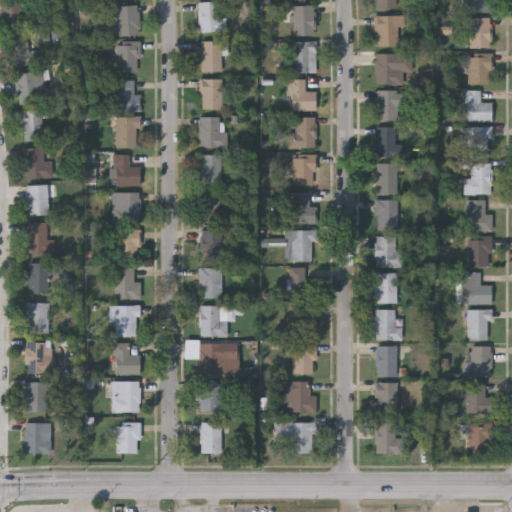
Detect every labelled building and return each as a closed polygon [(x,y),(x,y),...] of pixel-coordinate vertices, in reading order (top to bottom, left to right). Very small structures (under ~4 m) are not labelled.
[(0,0),(22,0),(23,24),(1,25),(0,0)] [(375,8),(374,0),(395,0),(396,8),(375,8)] [(489,0),(489,12),(462,12),(462,0),(489,0)] [(199,1),(223,1),(223,32),(199,32),(199,1)] [(140,34),(117,35),(116,6),(138,5),(140,34)] [(293,5),(315,6),(314,35),(292,35),(293,5)] [(376,46),(376,16),(404,16),(404,26),(398,26),(398,46),(376,46)] [(469,18),(490,18),(490,47),(469,47),(469,18)] [(7,38),(27,34),(30,51),(37,50),(39,62),(13,68),(7,38)] [(221,71),(201,71),(201,40),(221,40),(221,71)] [(316,41),(316,72),(292,72),(292,41),(316,41)] [(116,71),(116,42),(138,42),(138,71),(116,71)] [(376,84),(376,53),(412,53),(412,71),(403,71),(403,84),(376,84)] [(468,84),(468,53),(490,53),(490,84),(468,84)] [(44,80),(37,81),(40,102),(19,105),(15,74),(43,71),(44,80)] [(222,108),(200,108),(200,79),(221,78),(222,108)] [(140,110),(114,110),(114,79),(133,79),(133,93),(140,93),(140,110)] [(316,110),(290,110),(290,79),(305,79),(305,91),(316,91),(316,110)] [(376,120),(375,90),(404,90),(404,105),(397,105),(397,120),(376,120)] [(492,121),(466,121),(466,90),(481,90),(481,102),(492,102),(492,121)] [(23,140),(21,110),(42,109),(44,139),(23,140)] [(138,146),(114,146),(114,116),(138,116),(138,146)] [(226,147),(199,147),(199,116),(226,116),(226,147)] [(316,147),(288,147),(288,133),(295,133),(295,116),(315,116),(316,147)] [(402,156),(376,156),(375,126),(395,126),(395,144),(401,144),(402,156)] [(492,127),(492,137),(487,137),(487,157),(464,157),(464,127),(492,127)] [(25,178),(24,147),(44,146),(46,177),(25,178)] [(141,184),(114,184),(114,153),(130,153),(130,166),(141,166),(141,184)] [(199,154),(221,154),(221,184),(199,184),(199,154)] [(315,155),(315,184),(292,184),(292,155),(315,155)] [(397,162),(397,193),(376,193),(376,162),(397,162)] [(491,163),(491,194),(463,194),(463,178),(471,178),(471,163),(491,163)] [(27,215),(27,184),(48,184),(48,215),(27,215)] [(112,223),(112,192),(140,192),(140,223),(112,223)] [(199,221),(199,192),(219,192),(219,221),(199,221)] [(316,223),(291,223),(291,192),(309,192),(309,207),(316,207),(316,223)] [(398,199),(398,229),(375,229),(375,199),(398,199)] [(492,213),(492,230),(467,230),(467,199),(485,199),(485,213),(492,213)] [(50,221),(50,252),(27,252),(27,221),(50,221)] [(116,260),(116,229),(140,229),(140,260),(116,260)] [(221,229),(221,261),(200,261),(200,229),(221,229)] [(290,260),(290,230),(314,230),(314,260),(290,260)] [(395,251),(402,251),(402,267),(375,267),(375,236),(395,236),(395,251)] [(468,266),(468,236),(491,236),(491,266),(468,266)] [(48,272),(48,293),(27,293),(27,263),(54,263),(54,272),(48,272)] [(115,299),(115,268),(134,268),(134,281),(141,281),(141,299),(115,299)] [(221,268),(221,297),(200,297),(200,268),(221,268)] [(305,268),(305,281),(314,281),(314,297),(289,297),(289,268),(305,268)] [(397,272),(397,303),(375,303),(375,272),(397,272)] [(467,304),(467,272),(481,272),(481,285),(492,285),(492,304),(467,304)] [(26,332),(26,303),(48,303),(48,332),(26,332)] [(111,305),(138,305),(138,336),(111,336),(111,305)] [(227,305),(227,337),(200,336),(200,305),(227,305)] [(316,338),(291,338),(291,305),(316,305),(316,338)] [(394,327),(402,327),(402,340),(375,340),(375,309),(394,309),(394,327)] [(489,340),(466,340),(466,309),(489,309),(489,340)] [(26,373),(26,342),(50,342),(50,373),(26,373)] [(141,375),(114,375),(114,343),(129,343),(129,355),(141,355),(141,375)] [(226,361),(221,361),(221,373),(199,373),(199,343),(226,343),(226,361)] [(315,343),(315,373),(292,373),(292,343),(315,343)] [(397,346),(396,377),(376,377),(376,346),(397,346)] [(490,346),(490,377),(466,377),(466,346),(490,346)] [(112,381),(140,381),(140,412),(112,412),(112,381)] [(200,381),(223,381),(223,410),(200,410),(200,381)] [(291,396),(279,396),(279,381),(309,381),(309,395),(316,395),(316,413),(291,413),(291,396)] [(25,412),(25,382),(49,382),(49,412),(25,412)] [(398,412),(376,412),(376,383),(398,383),(398,412)] [(485,397),(492,397),(492,414),(466,414),(466,383),(485,383),(485,397)] [(50,422),(50,453),(24,453),(24,422),(50,422)] [(139,422),(139,452),(116,453),(116,422),(139,422)] [(200,422),(221,422),(221,453),(200,453),(200,422)] [(290,453),(290,443),(273,443),(273,422),(315,422),(315,453),(290,453)] [(375,453),(375,422),(399,422),(399,453),(375,453)] [(490,424),(490,450),(468,450),(468,424),(490,424)]
